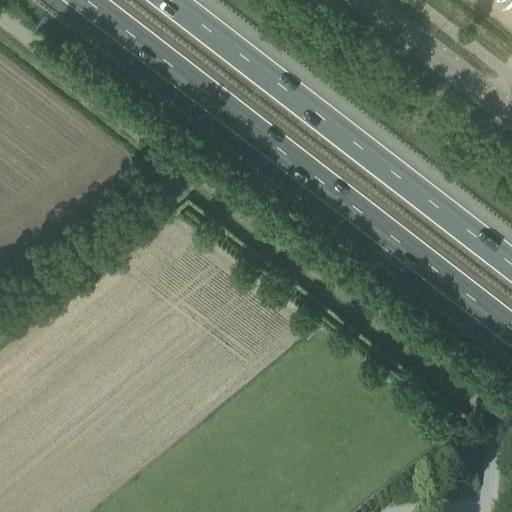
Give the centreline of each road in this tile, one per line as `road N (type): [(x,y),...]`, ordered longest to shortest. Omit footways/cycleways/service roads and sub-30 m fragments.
road 1 (unclassified): [(511,417),(0,23)]
road 2 (motorway): [(83,0),(511,331)]
road 3 (motorway): [(511,266),(168,0)]
road 4 (unclassified): [(511,111),(368,0)]
